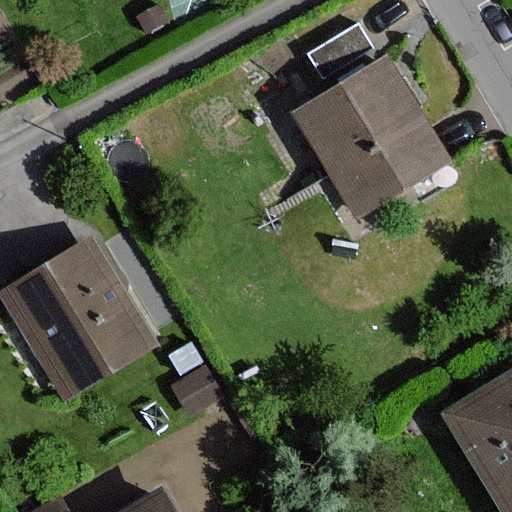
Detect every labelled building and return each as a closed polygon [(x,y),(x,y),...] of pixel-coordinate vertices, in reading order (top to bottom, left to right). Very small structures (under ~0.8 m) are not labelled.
[(166,20),(159,7),(141,16),(148,29),(166,20)] [(372,46),(358,24),(310,55),(324,77),(372,46)] [(386,63),(302,113),(359,210),(444,160),(386,63)] [(100,237),(11,291),(74,394),(162,340),(100,237)] [(221,395),(205,368),(175,386),(191,412),(221,395)] [(511,511),(511,374),(449,413),(508,511),(511,511)] [(177,511),(166,491),(130,511),(177,511)] [(67,511),(60,499),(35,511),(67,511)]
